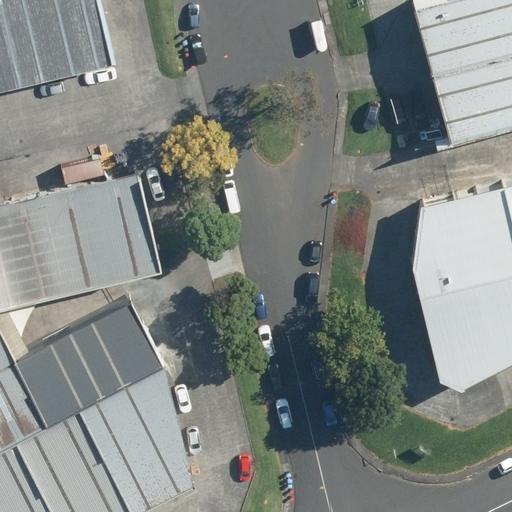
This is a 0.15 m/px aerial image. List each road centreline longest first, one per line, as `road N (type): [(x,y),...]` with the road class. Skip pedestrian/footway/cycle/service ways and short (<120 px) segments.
road 1 (residential): [(288,0),(315,65),(322,121),(274,276)]
road 2 (residential): [(274,276),(221,81),(222,0)]
road 3 (residential): [(334,511),(274,276)]
